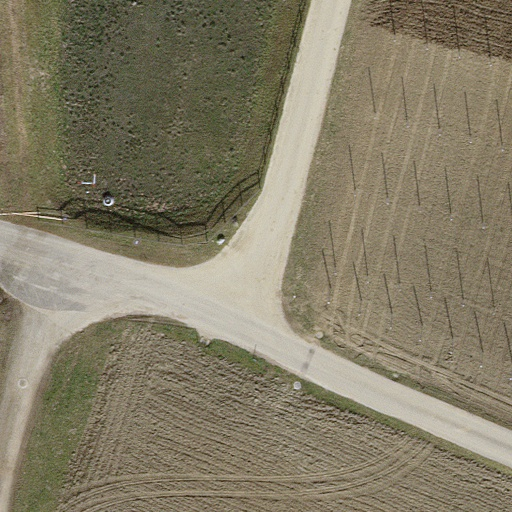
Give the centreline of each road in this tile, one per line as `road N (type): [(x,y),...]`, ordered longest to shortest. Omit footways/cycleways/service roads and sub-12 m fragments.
road 1 (unclassified): [(511,447),(228,321),(0,240)]
road 2 (track): [(228,321),(284,193),(334,0)]
road 3 (track): [(0,488),(23,377),(65,260)]
